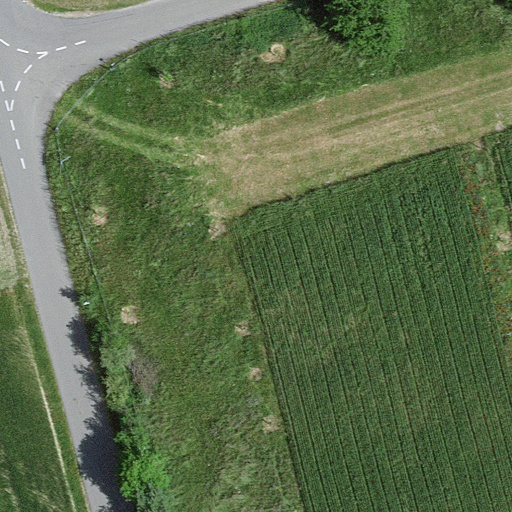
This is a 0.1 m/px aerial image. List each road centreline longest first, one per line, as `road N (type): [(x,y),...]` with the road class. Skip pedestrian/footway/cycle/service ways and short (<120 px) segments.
road 1 (tertiary): [(8,72),(113,511)]
road 2 (tertiary): [(8,72),(247,0)]
